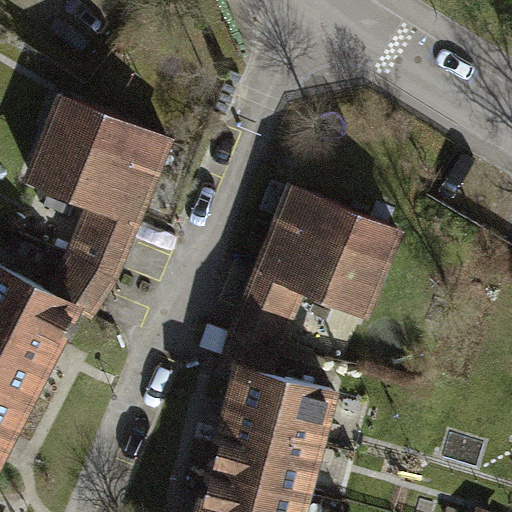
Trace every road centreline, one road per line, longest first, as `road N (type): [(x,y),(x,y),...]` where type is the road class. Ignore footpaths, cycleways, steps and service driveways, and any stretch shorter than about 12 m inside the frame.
road 1 (residential): [(297,0),(79,511)]
road 2 (residential): [(311,0),(511,117)]
